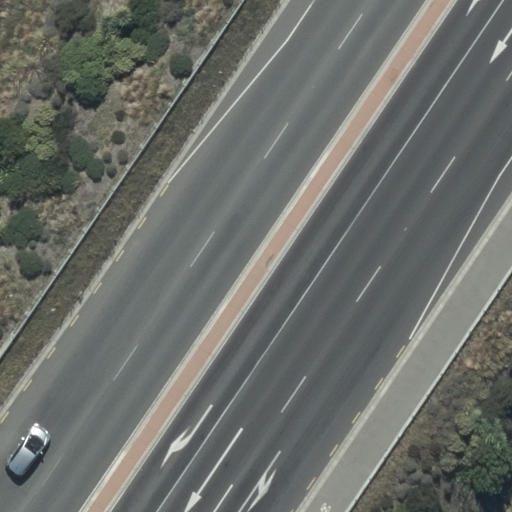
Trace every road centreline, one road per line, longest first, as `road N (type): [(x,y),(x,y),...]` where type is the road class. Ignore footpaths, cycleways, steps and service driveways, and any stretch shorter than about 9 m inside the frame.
road 1 (secondary): [(28,511),(375,0)]
road 2 (secondary): [(511,68),(212,511)]
